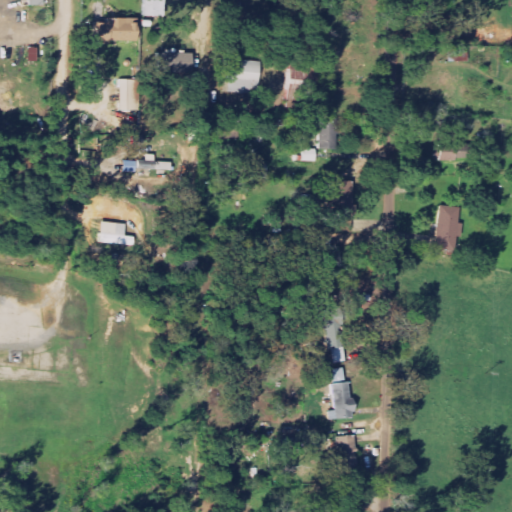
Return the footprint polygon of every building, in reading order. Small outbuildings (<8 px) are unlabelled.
[(139,42),(139,20),(109,21),(109,23),(98,23),(98,43),(139,42)] [(159,54),(159,74),(195,74),(195,54),(159,54)] [(231,93),(251,94),(251,87),(262,88),(263,61),(233,60),(231,93)] [(122,111),(139,111),(138,80),(122,80),(122,111)] [(122,123),(138,125),(139,116),(124,114),(122,123)] [(320,149),(339,150),(340,115),(321,115),(320,149)] [(455,131),(467,133),(469,120),(457,118),(455,131)] [(474,160),(474,146),(442,145),(442,159),(474,160)] [(157,155),(148,155),(148,162),(138,162),(139,170),(173,169),(173,162),(157,163),(157,155)] [(124,172),(137,172),(138,161),(125,161),(124,172)] [(336,218),(360,219),(361,206),(355,206),(356,182),(337,181),(336,218)] [(438,251),(459,252),(461,207),(440,207),(438,251)] [(102,243),(136,247),(137,238),(127,236),(129,225),(105,222),(102,243)] [(331,411),(325,411),(325,420),(347,419),(345,369),(329,369),(331,411)] [(336,469),(355,468),(353,436),(334,437),(336,469)]
